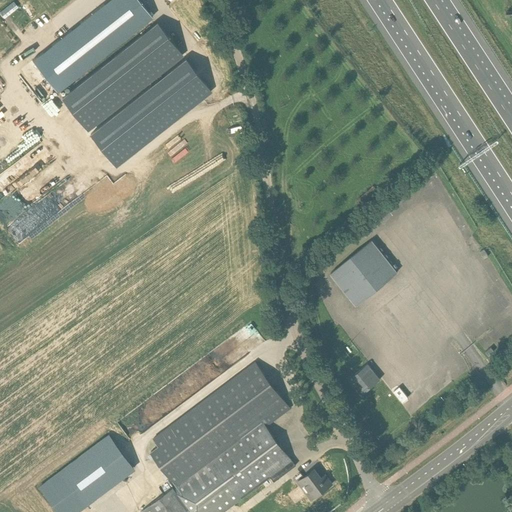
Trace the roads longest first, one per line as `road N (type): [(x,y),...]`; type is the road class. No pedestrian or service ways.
road 1 (unclassified): [(385,508),(296,337),(246,85),(211,0)]
road 2 (unknown): [(296,337),(149,436),(138,473),(100,506)]
road 3 (motorway): [(383,0),(511,195)]
road 4 (tertiary): [(385,508),(511,410)]
road 5 (motorway): [(511,121),(432,0)]
